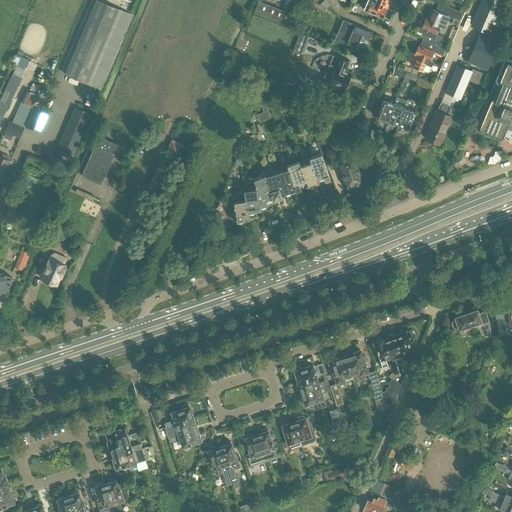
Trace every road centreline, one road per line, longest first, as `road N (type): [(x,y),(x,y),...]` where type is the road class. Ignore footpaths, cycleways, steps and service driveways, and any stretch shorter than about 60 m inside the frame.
road 1 (primary): [(0,387),(511,209)]
road 2 (primary): [(511,186),(143,323)]
road 3 (unclassified): [(393,211),(147,300),(143,323)]
road 4 (residential): [(356,511),(441,305)]
road 5 (residential): [(393,211),(367,108),(409,0)]
road 6 (residential): [(265,371),(276,359),(441,305)]
road 7 (residential): [(81,431),(87,421),(211,388)]
road 8 (residential): [(81,431),(90,467),(33,485),(20,453)]
road 9 (unclassified): [(119,331),(100,316),(0,350)]
road 10 (unclassified): [(511,165),(393,211)]
road 11 (primary): [(119,331),(0,371)]
